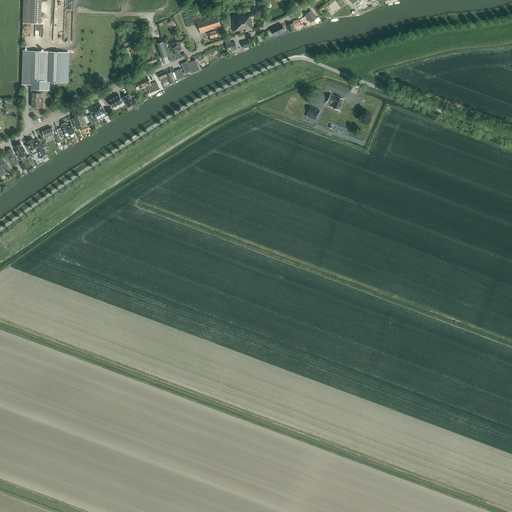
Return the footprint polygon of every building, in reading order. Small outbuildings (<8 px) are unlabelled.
[(43,24),(43,0),(24,0),(24,24),(43,24)] [(336,0),(327,7),(331,13),(340,6),(336,0)] [(305,15),(311,23),(317,19),(311,11),(305,15)] [(253,30),(251,13),(232,15),(234,31),(238,31),(238,32),(253,30)] [(219,36),(218,30),(217,30),(216,28),(221,27),(218,18),(211,20),(210,18),(197,22),(200,33),(210,30),(210,32),(209,32),(211,39),(219,36)] [(282,24),(272,29),(275,36),(285,31),(282,24)] [(169,44),(173,54),(178,52),(178,51),(182,49),(180,44),(186,41),(183,36),(176,39),(176,41),(169,44)] [(125,44),(125,46),(127,51),(133,49),(131,42),(125,44)] [(164,42),(157,44),(162,58),(168,56),(164,42)] [(234,52),(237,52),(235,42),(226,44),(228,51),(234,50),(234,52)] [(157,61),(154,54),(153,55),(153,54),(157,52),(154,45),(149,46),(152,52),(148,54),(149,56),(144,58),(146,65),(157,61)] [(133,58),(140,55),(137,49),(131,51),(133,58)] [(42,90),(50,90),(50,82),(51,82),(54,82),(67,83),(68,52),(51,52),(23,50),(22,85),(26,85),(31,85),(31,90),(33,90),(33,93),(32,93),(32,107),(41,107),(42,93),(41,93),(42,90)] [(187,61),(181,64),(186,74),(186,73),(191,71),(191,72),(191,71),(192,71),(193,73),(193,72),(199,70),(200,70),(196,60),(188,63),(187,61)] [(181,69),(175,72),(178,80),(185,77),(181,69)] [(165,71),(158,74),(162,83),(169,80),(171,84),(172,83),(175,82),(174,80),(174,79),(171,74),(171,73),(166,74),(165,71)] [(139,87),(136,88),(137,90),(140,89),(148,86),(149,89),(152,88),(153,92),(160,89),(158,83),(152,86),(148,77),(146,78),(142,79),(137,82),(139,87)] [(331,94),(328,101),(333,103),(332,107),(339,110),(344,99),(336,96),(331,94)] [(134,105),(129,95),(123,98),(123,99),(122,100),(119,95),(117,96),(110,100),(108,100),(112,108),(123,103),(123,102),(125,101),(128,108),(134,105)] [(96,117),(105,112),(101,104),(90,110),(92,114),(89,116),(92,123),(98,121),(96,117)] [(311,106),(307,112),(317,117),(320,110),(311,106)] [(307,112),(305,117),(314,121),(317,117),(307,112)] [(77,129),(87,125),(83,114),(73,119),(77,129)] [(70,135),(73,133),(75,133),(71,123),(69,125),(68,123),(67,124),(66,123),(62,124),(63,126),(62,126),(65,134),(68,132),(70,135)] [(43,131),(45,138),(46,141),(50,140),(49,137),(54,135),(52,128),(43,131)] [(46,155),(39,140),(34,143),(32,139),(26,142),(30,150),(35,148),(38,150),(39,151),(40,150),(42,153),(40,154),(42,157),(46,155)] [(27,154),(21,144),(15,147),(21,157),(27,154)] [(16,160),(14,157),(16,156),(11,149),(6,152),(11,159),(15,166),(19,164),(16,160)] [(0,168),(0,178),(12,171),(7,163),(6,163),(3,158),(0,159),(0,167),(1,168),(0,168)]
